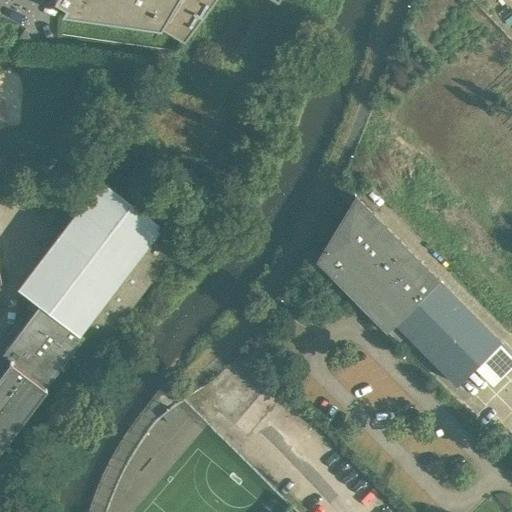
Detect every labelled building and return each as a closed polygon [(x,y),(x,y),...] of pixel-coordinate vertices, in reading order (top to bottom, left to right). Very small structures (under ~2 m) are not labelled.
[(54,0),(53,2),(64,9),(61,15),(159,29),(176,0),(54,0)] [(176,0),(159,29),(171,31),(189,43),(220,0),(176,0)] [(59,173),(36,169),(33,187),(56,192),(59,173)] [(39,306),(1,355),(9,361),(44,388),(67,358),(83,370),(180,242),(100,180),(17,289),(39,306)] [(437,281),(354,197),(316,260),(386,331),(437,281)] [(495,340),(437,281),(386,331),(393,338),(402,329),(453,382),(456,384),(498,342),(496,340),(495,340)] [(0,445),(44,388),(9,361),(0,372),(0,445)]
